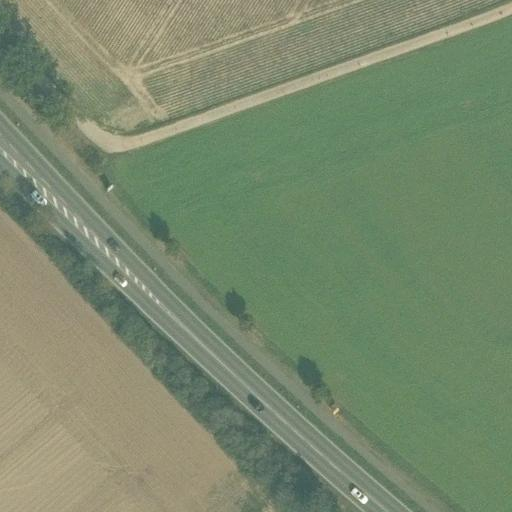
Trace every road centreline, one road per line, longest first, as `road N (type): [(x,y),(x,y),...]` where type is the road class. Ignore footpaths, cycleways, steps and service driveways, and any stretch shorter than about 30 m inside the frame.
road 1 (track): [(511,11),(129,167),(0,35)]
road 2 (primary): [(0,148),(268,412),(385,511)]
